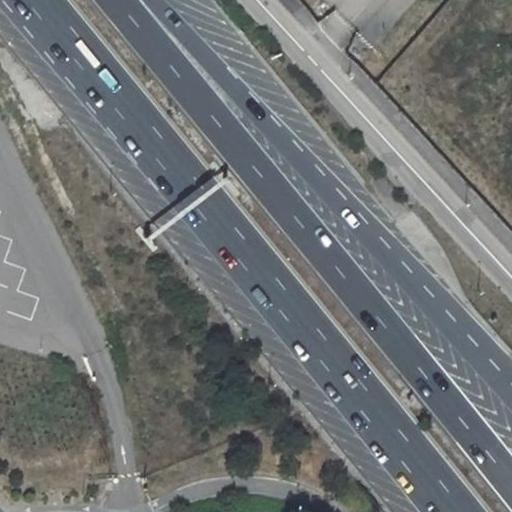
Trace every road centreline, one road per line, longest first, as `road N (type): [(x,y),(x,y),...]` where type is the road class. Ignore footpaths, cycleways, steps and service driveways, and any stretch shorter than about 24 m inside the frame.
road 1 (trunk): [(30,0),(453,511)]
road 2 (trunk): [(511,479),(119,0)]
road 3 (trunk): [(511,398),(153,0)]
road 4 (unclassified): [(511,277),(258,0)]
